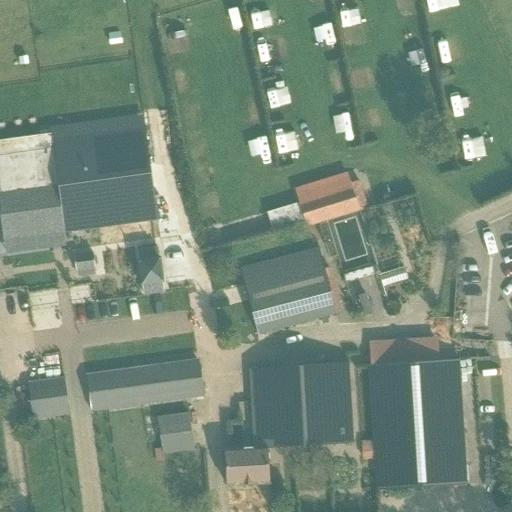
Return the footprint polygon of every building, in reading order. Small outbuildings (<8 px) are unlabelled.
[(347,47),(367,43),(363,24),(343,28),(347,47)] [(281,46),(260,51),(265,71),(286,66),(281,46)] [(352,69),(355,86),(375,83),(373,66),(352,69)] [(267,87),(276,120),(291,117),(283,83),(267,87)] [(51,149),(0,156),(0,214),(4,242),(63,233),(157,221),(144,128),(50,141),(51,149)] [(303,229),(364,208),(350,169),(290,190),(303,229)] [(157,249),(137,252),(143,295),(163,292),(157,249)] [(335,313),(318,250),(240,271),(257,334),(335,313)] [(93,254),(73,256),(75,272),(76,272),(94,270),(95,269),(93,254)] [(388,364),(368,366),(373,443),(374,462),(376,491),(466,485),(458,360),(436,361),(435,341),(387,344),(388,364)] [(197,362),(86,377),(90,411),(202,396),(197,362)] [(224,451),(225,466),(226,486),(268,484),(266,449),(353,444),(348,364),(249,368),(253,449),(224,451)] [(64,380),(27,385),(31,419),(69,414),(64,380)] [(188,414),(158,418),(162,454),(192,450),(188,414)] [(364,463),(374,462),(373,443),(363,444),(364,463)]
